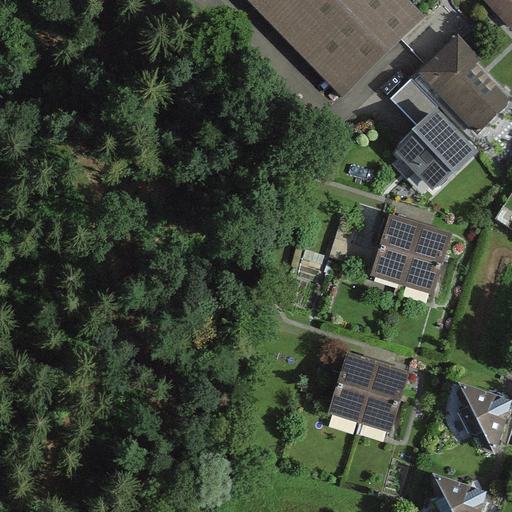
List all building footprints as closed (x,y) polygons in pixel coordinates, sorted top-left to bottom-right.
[(406,0),(249,0),(347,102),(429,23),(406,0)] [(511,0),(482,0),(511,31),(511,0)] [(511,112),(511,107),(456,47),(425,77),(483,139),(511,112)] [(474,156),(437,118),(417,137),(420,140),(401,157),(432,190),(451,171),(455,175),(474,156)] [(419,229),(391,222),(375,277),(403,284),(419,229)] [(447,237),(419,229),(403,284),(431,292),(447,237)] [(377,370),(351,362),(335,413),(361,421),(377,370)] [(404,378),(377,370),(361,421),(388,430),(404,378)] [(472,435),(476,433),(485,452),(496,455),(511,403),(461,387),(457,397),(464,409),(460,411),(472,435)] [(441,511),(480,511),(487,492),(436,475),(432,485),(438,498),(435,500),(441,511)]
